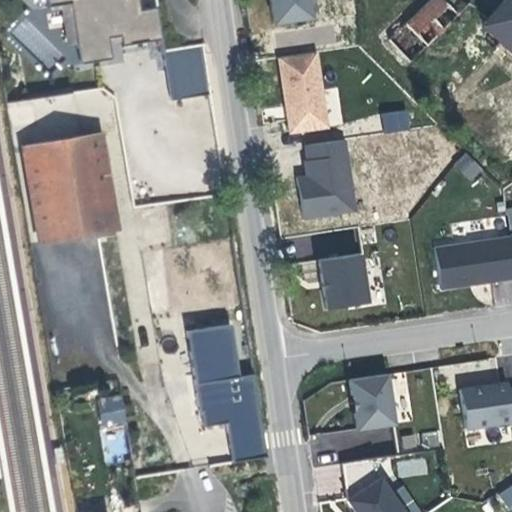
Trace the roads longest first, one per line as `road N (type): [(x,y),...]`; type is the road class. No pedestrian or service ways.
road 1 (tertiary): [(272,352),(220,0)]
road 2 (residential): [(272,352),(511,321)]
road 3 (tertiary): [(293,511),(272,352)]
